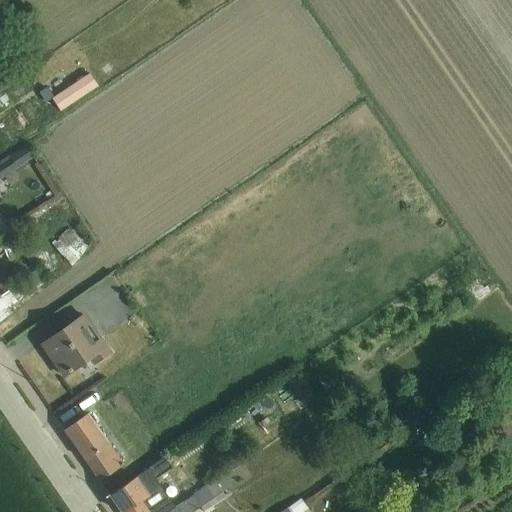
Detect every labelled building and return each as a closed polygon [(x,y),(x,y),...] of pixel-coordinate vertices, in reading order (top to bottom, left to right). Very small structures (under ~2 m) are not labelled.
[(50,108),(90,86),(81,71),(41,94),(50,108)] [(0,179),(33,158),(26,148),(10,158),(8,157),(0,162),(0,179)] [(60,223),(42,239),(61,261),(79,245),(60,223)] [(7,236),(0,240),(0,266),(0,267),(19,254),(7,236)] [(477,280),(464,289),(474,304),(490,293),(486,287),(483,289),(477,280)] [(0,297),(9,291),(4,283),(0,285),(0,297)] [(9,291),(0,297),(0,322),(29,303),(21,292),(14,297),(9,291)] [(58,357),(52,360),(64,377),(88,359),(94,367),(112,354),(85,315),(47,342),(58,357)] [(58,357),(47,342),(42,345),(52,360),(58,357)] [(392,396),(404,389),(399,379),(387,386),(392,396)] [(87,414),(64,431),(100,482),(124,465),(87,414)] [(410,427),(399,442),(419,453),(428,436),(410,427)] [(511,450),(500,459),(507,469),(511,465),(511,450)] [(120,511),(126,511),(161,489),(154,479),(174,465),(169,457),(110,496),(120,511)] [(185,503),(171,511),(195,511),(200,509),(202,511),(203,511),(225,498),(215,483),(185,503)] [(161,489),(126,511),(171,511),(185,503),(178,493),(168,500),(161,489)] [(308,511),(300,500),(282,511),(308,511)]
